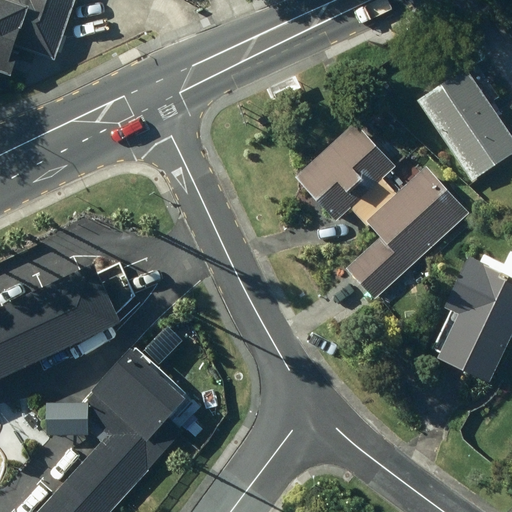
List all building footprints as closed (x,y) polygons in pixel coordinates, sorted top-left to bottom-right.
[(0,0),(0,73),(8,76),(16,49),(52,60),(69,0),(0,0)] [(511,142),(477,92),(487,85),(472,63),(463,70),(459,66),(411,100),(468,180),(511,149),(511,142)] [(351,122),(293,176),(334,220),(348,207),(376,238),(343,269),(372,300),(466,213),(423,167),(404,184),(389,168),(392,166),(351,122)] [(399,175),(402,176),(405,175),(407,171),(405,168),(401,167),(398,168),(397,172),(399,175)] [(511,252),(505,249),(499,263),(478,254),(475,261),(462,256),(439,307),(452,313),(432,358),(485,382),(505,337),(511,340),(511,252)] [(0,511),(0,374),(114,322),(88,264),(0,304),(0,511),(107,511),(179,432),(162,416),(179,397),(124,348),(76,401),(42,403),(43,435),(85,433),(84,427),(100,441),(35,511),(0,511)]
